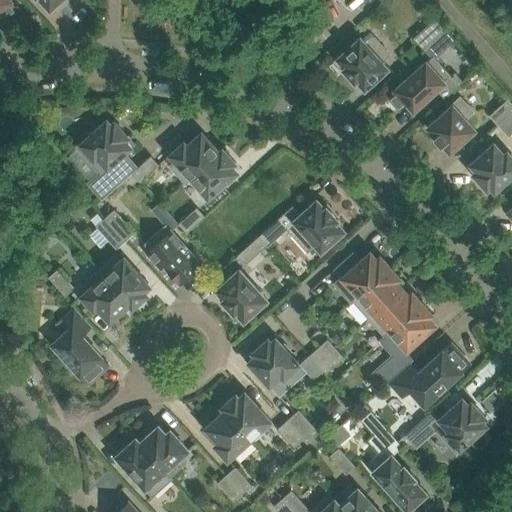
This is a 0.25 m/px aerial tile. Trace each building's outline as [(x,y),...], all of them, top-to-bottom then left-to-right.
[(0,0),(0,14),(4,20),(17,8),(10,0),(0,0)] [(41,0),(50,9),(53,6),(55,8),(64,0),(41,0)] [(424,50),(447,29),(435,17),(413,38),(424,50)] [(388,68),(382,61),(389,54),(374,37),(366,44),(360,37),(337,58),(345,67),(344,68),(355,81),(357,80),(365,88),(388,68)] [(444,98),(463,81),(455,72),(451,75),(433,55),(388,96),(400,109),(407,102),(413,110),(436,89),(444,98)] [(475,129),(465,118),(473,111),(460,97),(427,127),(435,136),(441,144),(442,143),(450,152),(475,129)] [(497,124),(511,111),(511,103),(508,99),(489,115),(497,124)] [(511,133),(511,111),(497,124),(508,136),(511,133)] [(78,148),(67,157),(89,182),(88,183),(101,198),(132,172),(137,168),(124,153),(131,146),(125,140),(128,137),(114,121),(111,124),(107,120),(77,147),(78,148)] [(185,182),(223,148),(222,148),(219,151),(206,136),(204,137),(200,133),(187,144),(184,141),(170,154),(176,161),(170,166),(185,182)] [(495,190),(511,174),(511,156),(507,151),(504,154),(494,143),(471,164),(477,170),(473,173),(487,189),(491,186),(495,190)] [(236,173),(232,169),(234,167),(232,165),(236,162),(223,148),(185,182),(186,183),(191,178),(209,198),(236,173)] [(141,181),(159,165),(151,155),(137,168),(132,172),(141,181)] [(293,205),(277,219),(286,228),(287,228),(292,234),(307,251),(315,244),(321,250),(344,230),(336,221),(338,219),(326,207),(325,208),(317,199),(301,214),(293,205)] [(187,233),(205,216),(197,207),(179,224),(187,233)] [(135,232),(114,209),(105,218),(126,240),(135,232)] [(126,240),(105,218),(96,226),(116,249),(126,240)] [(277,219),(259,236),(267,245),(286,228),(277,219)] [(202,264),(166,224),(148,240),(153,245),(149,249),(180,283),(180,282),(181,283),(202,264)] [(259,236),(236,256),(244,266),(267,245),(259,236)] [(353,300),(390,267),(380,255),(377,258),(370,251),(360,260),(353,252),(334,268),(358,295),(352,299),(353,300)] [(150,285),(124,256),(121,260),(116,254),(99,269),(133,307),(147,294),(144,291),(150,285)] [(369,318),(403,287),(397,281),(400,278),(390,267),(353,300),(369,318)] [(75,287),(58,269),(49,277),(65,296),(75,287)] [(133,307),(99,269),(83,284),(87,289),(81,295),(94,310),(97,307),(108,319),(113,315),(115,317),(130,304),(133,307)] [(267,299),(239,269),(216,289),(224,298),(223,300),(234,313),(236,311),(244,320),(267,299)] [(385,336),(422,302),(412,291),(409,294),(403,287),(369,318),(385,336)] [(404,352),(436,324),(429,316),(432,314),(422,302),(385,336),(398,350),(373,373),(384,385),(387,382),(410,362),(412,360),(404,352)] [(108,364),(82,335),(90,326),(74,308),(57,324),(65,332),(53,343),(88,383),(108,364)] [(307,371),(276,337),(271,341),(269,338),(253,352),(256,355),(249,361),(280,396),(307,371)] [(318,364),(336,348),(328,338),(309,355),(318,364)] [(439,390),(469,363),(451,343),(419,372),(410,362),(387,382),(401,397),(411,388),(424,403),(439,390)] [(326,373),(344,356),(336,348),(318,364),(326,373)] [(271,420),(247,393),(242,397),(241,395),(239,397),(236,393),(222,406),(251,438),(271,420)] [(481,430),(486,425),(482,420),(486,417),(472,401),(468,404),(462,398),(436,422),(428,413),(405,434),(416,446),(436,428),(456,452),(469,440),(473,444),(478,447),(484,445),(486,439),(484,434),(481,430)] [(358,409),(355,411),(362,419),(375,433),(368,440),(381,454),(370,464),(375,469),(373,471),(408,509),(411,507),(412,509),(425,497),(423,495),(426,493),(414,479),(415,478),(404,465),(403,467),(393,455),(402,446),(398,441),(392,433),(371,410),(364,403),(358,409)] [(251,438),(222,406),(221,407),(224,410),(209,423),(211,425),(207,429),(218,442),(214,445),(228,459),(251,438)] [(319,432),(299,409),(287,420),(303,439),(307,443),(319,432)] [(303,439),(287,420),(277,428),(294,447),(303,439)] [(181,456),(188,449),(176,436),(171,440),(159,425),(139,443),(169,476),(186,462),(181,456)] [(319,432),(307,443),(313,449),(325,438),(319,432)] [(172,479),(169,476),(139,443),(133,448),(129,443),(116,455),(153,496),(172,479)] [(356,466),(339,447),(330,455),(346,474),(356,466)] [(252,484),(235,466),(226,474),(243,493),(252,484)] [(243,493),(226,474),(217,483),(234,501),(243,493)] [(380,511),(358,487),(355,490),(350,484),(335,498),(330,493),(329,494),(345,511),(380,511)] [(303,511),(308,508),(292,490),(282,498),(295,511),(303,511)] [(345,511),(329,494),(313,508),(316,511),(345,511)] [(295,511),(282,498),(273,506),(278,511),(295,511)] [(115,511),(138,511),(128,501),(126,503),(124,501),(116,508),(117,510),(115,511)]
